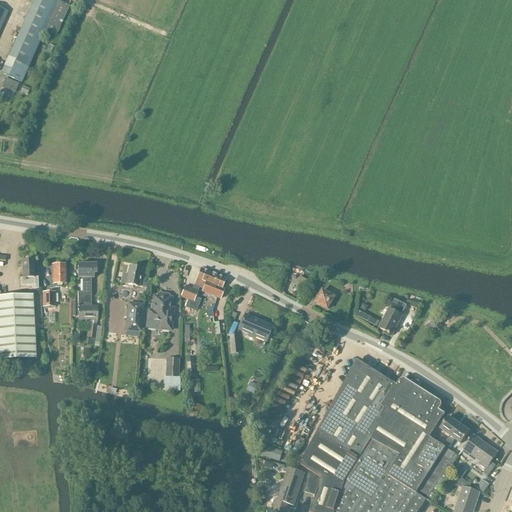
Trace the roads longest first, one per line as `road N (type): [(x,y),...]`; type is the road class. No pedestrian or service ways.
road 1 (tertiary): [(511,443),(395,354),(216,265),(148,245),(0,221)]
road 2 (track): [(511,253),(502,264),(388,244),(168,189),(0,159)]
